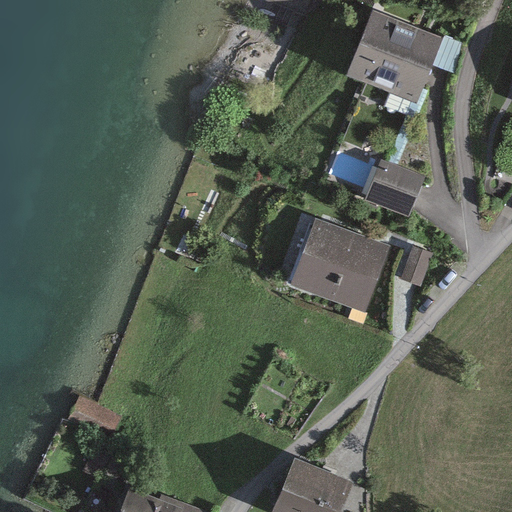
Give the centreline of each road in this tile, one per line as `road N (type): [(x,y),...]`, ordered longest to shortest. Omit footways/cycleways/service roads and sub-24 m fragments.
road 1 (residential): [(480,267),(369,389),(302,440),(236,511)]
road 2 (residential): [(480,267),(462,98),(494,0)]
